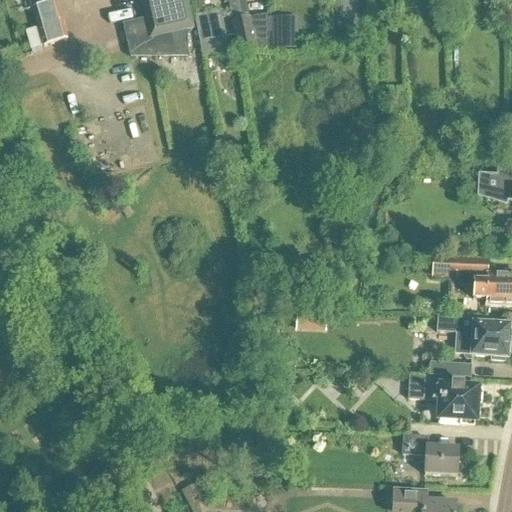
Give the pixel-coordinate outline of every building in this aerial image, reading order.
[(185,0),(140,0),(145,22),(122,27),(130,61),(187,60),(187,33),(193,32),(185,0)] [(43,50),(66,43),(55,5),(32,11),(43,50)] [(194,20),(202,59),(226,54),(218,15),(194,20)] [(267,18),(231,24),(237,55),(267,52),(267,29),(267,18)] [(267,29),(267,52),(296,52),(296,29),(267,29)] [(0,52),(0,60),(2,66),(18,61),(13,48),(0,52)] [(235,191),(250,202),(259,201),(264,193),(260,185),(244,175),(235,191)] [(511,175),(495,175),(495,179),(477,179),(476,201),(506,210),(507,205),(511,204),(511,175)] [(485,304),(485,310),(511,310),(511,280),(487,279),(488,263),(432,261),(431,279),(456,280),(456,275),(474,276),(474,285),(472,285),(472,286),(463,285),(462,302),(472,302),(472,303),(485,304)] [(306,318),(297,317),(296,334),(306,334),(306,318)] [(490,360),(490,364),(504,365),(504,361),(506,362),(507,357),(509,357),(510,347),(508,346),(509,330),(474,328),(474,323),(437,320),(436,335),(455,337),(454,357),(463,358),(463,360),(465,363),(471,364),(471,359),(490,360)] [(429,379),(470,381),(471,368),(430,366),(429,379)] [(459,427),(459,430),(473,430),(475,407),(481,408),(482,393),(462,392),(462,388),(447,387),(447,391),(432,390),(432,380),(409,379),(407,403),(440,405),(439,425),(459,427)] [(424,478),(456,480),(458,452),(426,451),(426,442),(403,441),(402,459),(424,460),(424,478)] [(199,498),(193,487),(180,495),(185,505),(199,498)] [(454,511),(455,507),(426,506),(426,494),(401,493),(393,493),(392,511),(454,511)]
